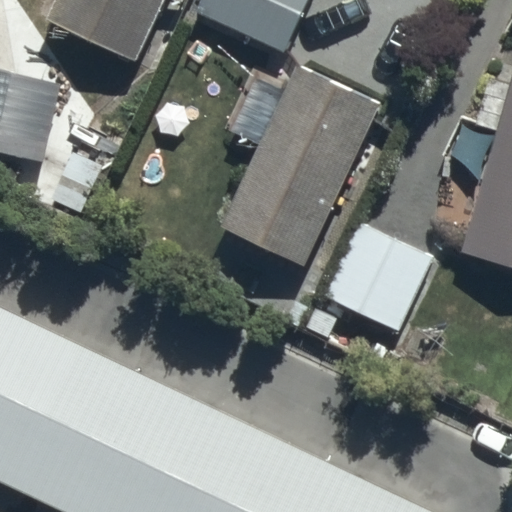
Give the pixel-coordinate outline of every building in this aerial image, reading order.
[(65,0),(51,29),(142,72),(174,3),(183,7),(186,0),(65,0)] [(311,0),(209,0),(201,18),(286,57),(311,0)] [(222,223),(309,264),(383,107),(299,67),(290,89),(259,74),(231,132),(259,145),(222,223)] [(511,276),(511,87),(494,82),(480,131),(501,137),(465,263),(511,276)] [(0,154),(11,96),(0,93),(0,154)] [(435,259),(369,228),(359,223),(323,299),(400,335),(435,259)] [(414,511),(426,490),(0,274),(0,446),(130,511),(414,511)]
